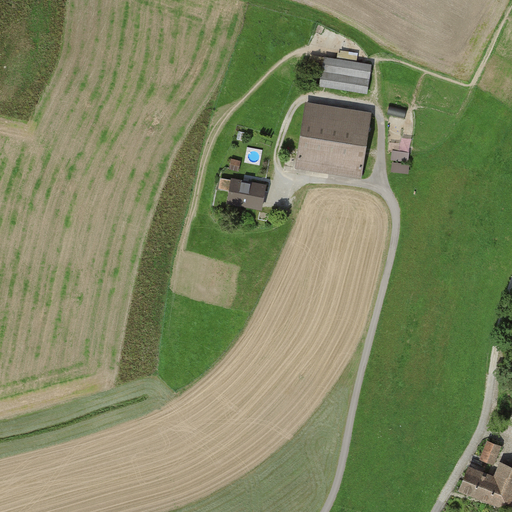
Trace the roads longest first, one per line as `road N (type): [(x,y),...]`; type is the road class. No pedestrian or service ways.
road 1 (track): [(324,511),(344,460),(398,228),(379,188),(290,174)]
road 2 (track): [(511,287),(486,414),(434,511)]
road 3 (track): [(373,107),(377,70),(360,37),(306,11),(258,0)]
